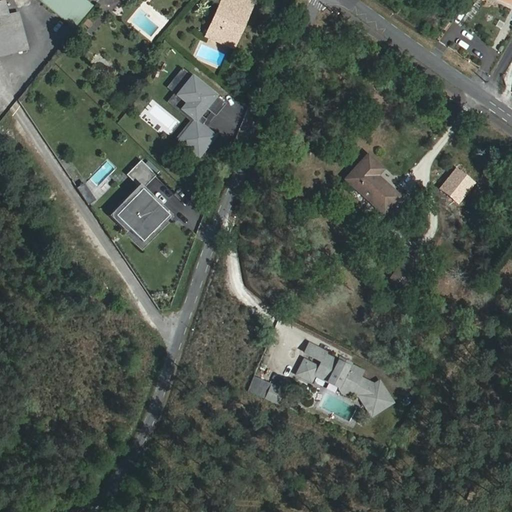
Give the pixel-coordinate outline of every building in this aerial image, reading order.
[(6,0),(0,1),(0,57),(29,51),(20,11),(9,13),(6,0)] [(87,0),(38,0),(75,29),(94,5),(87,0)] [(237,5),(239,0),(222,0),(207,36),(219,41),(221,36),(228,39),(236,21),(242,24),(249,10),(237,5)] [(252,1),(249,0),(239,0),(237,5),(249,10),(252,1)] [(233,47),(242,24),(236,21),(228,39),(221,36),(219,41),(233,47)] [(218,96),(192,76),(178,95),(187,101),(180,110),(192,119),(175,142),(198,160),(217,136),(198,122),(218,96)] [(383,170),(368,156),(348,179),(384,212),(399,196),(376,176),(383,170)] [(157,176),(140,159),(125,174),(138,187),(109,215),(142,249),(173,218),(144,189),(157,176)] [(86,182),(77,187),(87,205),(96,200),(86,182)] [(408,256),(392,278),(404,287),(419,264),(408,256)] [(310,344),(305,353),(321,361),(318,367),(315,374),(339,386),(343,392),(352,397),(354,392),(362,396),(374,414),(394,400),(380,380),(375,384),(362,377),(365,371),(350,364),(349,366),(325,354),(326,352),(310,344)] [(298,374),(311,381),(315,374),(318,367),(305,361),(298,374)] [(285,390),(274,386),(268,400),(280,404),(285,390)]
